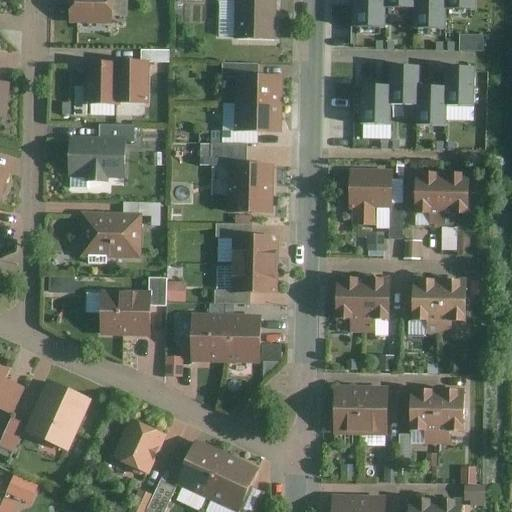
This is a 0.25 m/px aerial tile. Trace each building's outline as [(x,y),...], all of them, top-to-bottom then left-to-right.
[(112,0),(69,0),(69,26),(77,26),(77,35),(94,35),(94,26),(112,27),(112,0)] [(355,0),(355,36),(388,37),(389,12),(414,13),(414,30),(448,31),(448,13),(477,13),(477,0),(355,0)] [(276,44),(277,1),(236,1),(236,44),(276,44)] [(483,50),(484,34),(460,34),(460,50),(483,50)] [(117,109),(117,68),(84,67),(84,109),(117,109)] [(148,68),(117,68),(117,109),(147,110),(148,68)] [(390,90),(363,89),(362,128),(393,129),(392,108),(417,109),(418,129),(447,128),(447,110),(475,110),(477,73),(448,73),(446,90),(420,90),(421,72),(392,70),(390,90)] [(236,80),(235,107),(283,108),(283,80),(236,80)] [(283,108),(235,107),(235,134),(258,134),(282,135),(283,108)] [(99,129),(99,141),(126,141),(125,145),(133,145),(133,130),(99,129)] [(223,135),(223,147),(247,147),(257,146),(258,134),(235,134),(223,135)] [(99,141),(69,140),(68,181),(125,182),(125,145),(126,141),(99,141)] [(212,168),(229,168),(246,168),(247,147),(223,147),(212,147),(212,168)] [(273,218),(274,168),(246,168),(229,168),(228,217),(273,218)] [(393,174),(351,173),(350,213),(353,213),(352,229),(377,229),(378,214),(392,214),(393,208),(393,174)] [(443,230),(444,176),(416,175),(415,217),(430,217),(430,230),(443,230)] [(471,176),(444,176),(443,230),(456,230),(456,217),(471,217),(471,176)] [(194,188),(172,188),(172,203),(194,203),(194,188)] [(123,207),(123,217),(143,217),(151,218),(151,228),(159,228),(159,207),(123,207)] [(404,208),(393,208),(392,214),(392,243),(404,243),(404,208)] [(123,217),(80,216),(80,261),(142,262),(143,217),(123,217)] [(232,239),(252,239),(252,229),(218,229),(218,240),(232,239)] [(457,231),(443,232),(443,254),(458,254),(457,231)] [(387,236),(368,236),(368,254),(387,254),(387,236)] [(232,239),(232,267),(279,267),(278,239),(252,239),(232,239)] [(471,258),(471,242),(459,242),(459,258),(471,258)] [(279,267),(232,267),(232,297),(250,297),(279,297),(279,267)] [(364,281),(338,280),(337,326),(351,327),(351,335),(364,336),(364,281)] [(390,281),(364,281),(364,336),(375,337),(376,327),(389,327),(390,281)] [(441,282),(414,281),(413,328),(428,327),(427,338),(440,338),(441,282)] [(468,283),(441,282),(440,338),(453,338),(453,329),(467,329),(468,283)] [(151,296),(151,311),(166,311),(166,305),(166,283),(149,283),(149,296),(151,296)] [(185,283),(166,283),(166,305),(185,305),(185,283)] [(77,290),(66,290),(66,301),(76,302),(77,290)] [(149,296),(125,296),(99,295),(98,340),(125,340),(151,341),(151,311),(151,296),(149,296)] [(250,297),(232,297),(215,296),(215,306),(250,307),(250,297)] [(226,368),(228,318),(191,317),(190,367),(226,368)] [(262,319),(228,318),(226,368),(261,368),(262,319)] [(281,349),(263,348),(263,365),(281,365),(281,349)] [(394,360),(380,359),(380,374),(394,374),(394,360)] [(182,361),(166,360),(165,380),(182,381),(182,361)] [(467,362),(460,360),(458,369),(465,371),(467,362)] [(356,363),(347,363),(347,373),(356,373),(356,363)] [(0,395),(5,384),(10,375),(0,370),(0,395)] [(23,391),(5,384),(0,395),(0,414),(12,419),(23,391)] [(68,456),(92,404),(47,384),(24,436),(68,456)] [(334,435),(334,440),(362,441),(363,391),(335,390),(335,405),(334,435)] [(390,391),(363,391),(362,441),(389,441),(390,391)] [(440,393),(413,393),(412,438),(425,438),(425,448),(439,448),(440,393)] [(468,394),(440,393),(439,448),(451,448),(451,439),(467,439),(468,394)] [(334,435),(335,405),(324,405),(324,434),(334,435)] [(134,417),(116,458),(150,474),(169,433),(134,417)] [(11,422),(0,446),(0,451),(12,457),(25,428),(11,422)] [(212,496),(233,452),(200,437),(179,481),(212,496)] [(411,469),(411,440),(400,440),(400,469),(411,469)] [(233,452),(212,496),(241,510),(254,483),(262,465),(233,452)] [(438,458),(428,458),(428,468),(438,469),(438,458)] [(359,469),(343,469),(343,484),(359,484),(359,469)] [(397,469),(385,469),(385,486),(397,486),(397,469)] [(476,471),(463,471),(464,487),(477,487),(476,471)] [(162,511),(167,511),(179,485),(165,479),(152,508),(162,511)] [(36,490),(19,483),(12,499),(29,506),(36,490)] [(257,511),(268,489),(254,483),(241,510),(240,511),(257,511)] [(147,511),(156,494),(144,488),(132,511),(147,511)] [(486,490),(467,490),(467,505),(472,505),(472,509),(486,509),(486,490)] [(25,511),(27,509),(6,498),(0,510),(0,511),(25,511)] [(359,511),(360,500),(332,500),(331,511),(359,511)] [(360,500),(359,511),(386,511),(387,501),(360,500)] [(437,511),(438,503),(412,503),(411,511),(437,511)] [(462,511),(462,503),(438,503),(437,511),(462,511)]
